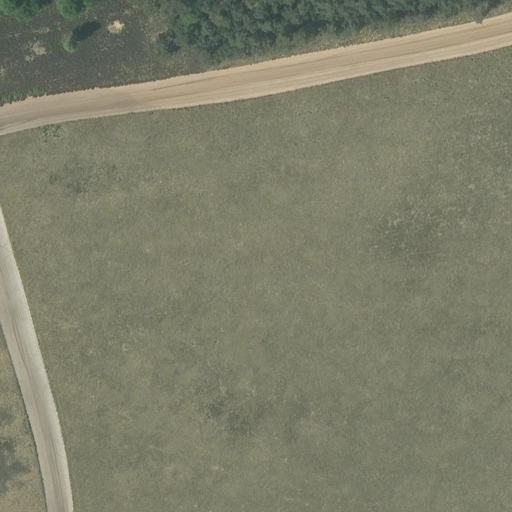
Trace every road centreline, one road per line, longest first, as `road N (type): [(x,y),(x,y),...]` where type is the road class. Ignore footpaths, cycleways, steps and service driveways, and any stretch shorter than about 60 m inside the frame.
road 1 (track): [(0,123),(40,109),(419,50),(511,27)]
road 2 (track): [(62,511),(46,423),(0,264)]
